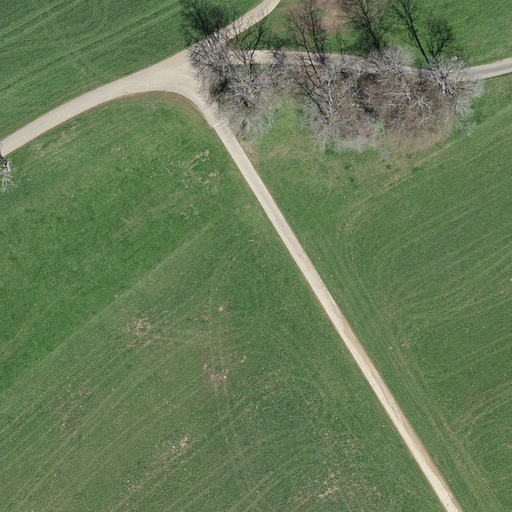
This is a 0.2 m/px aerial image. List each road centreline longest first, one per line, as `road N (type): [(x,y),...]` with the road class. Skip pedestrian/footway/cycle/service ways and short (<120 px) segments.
road 1 (track): [(181,60),(454,511)]
road 2 (track): [(511,61),(382,77),(181,60)]
road 3 (track): [(0,149),(181,60)]
